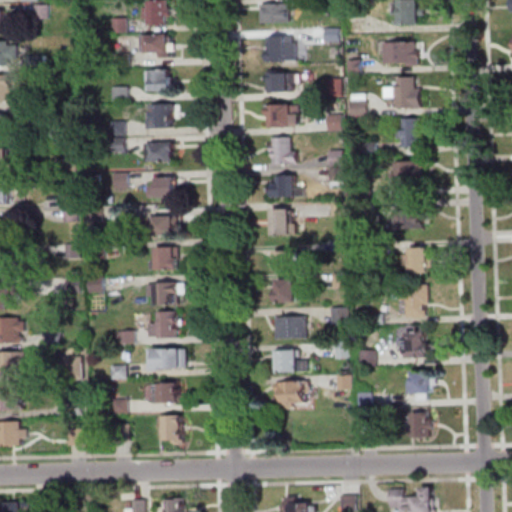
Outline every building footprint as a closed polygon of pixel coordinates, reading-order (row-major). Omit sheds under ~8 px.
[(153,3),(171,2),(172,11),(174,11),(174,19),(169,19),(169,24),(154,25),(154,19),(147,19),(147,9),(153,9),(153,3)] [(406,3),(424,2),(425,27),(402,28),(402,16),(398,16),(398,5),(406,5),(406,3)] [(266,6),(294,5),(294,23),(266,24),(266,6)] [(38,6),(51,6),(51,18),(38,19),(38,6)] [(0,12),(10,12),(10,13),(17,13),(17,21),(10,22),(11,34),(0,34),(0,12)] [(117,20),(131,19),(131,32),(118,33),(117,20)] [(331,30),(344,29),(345,42),(331,43),(331,30)] [(173,37),(173,58),(164,58),(164,55),(152,56),(151,37),(173,37)] [(273,39),(291,38),(291,45),(300,44),(300,63),(274,64),(273,39)] [(13,66),(0,66),(0,42),(12,42),(12,47),(21,47),(21,61),(13,61),(13,66)] [(420,44),(421,54),(424,54),(425,60),(424,61),(424,65),(413,66),(413,64),(391,65),(390,45),(420,44)] [(342,47),(343,58),(333,58),(333,47),(342,47)] [(131,54),(132,68),(119,68),(118,54),(131,54)] [(48,57),(48,72),(32,72),(31,57),(48,57)] [(366,61),(366,75),(354,76),(353,62),(366,61)] [(158,94),(157,72),(173,71),(173,81),(176,81),(177,93),(158,94)] [(276,74),(302,73),(302,84),(294,85),(295,93),(276,93),(276,74)] [(0,77),(14,77),(14,101),(0,101),(0,77)] [(404,109),(403,98),(389,98),(389,88),(403,87),(403,80),(420,79),(420,91),(426,91),(426,109),(404,109)] [(346,80),(346,96),(332,97),(331,81),(346,80)] [(117,88),(133,87),(133,101),(117,102),(117,88)] [(31,107),(31,95),(46,94),(46,107),(31,107)] [(356,117),(356,103),(357,103),(356,95),(370,95),(370,103),(372,103),(373,117),(356,117)] [(155,106),(177,106),(177,119),(175,120),(175,129),(152,130),(152,120),(155,120),(155,106)] [(304,106),(304,115),(297,115),(297,119),(304,119),(305,129),(277,129),(277,127),(271,128),(270,116),(275,116),(274,107),(304,106)] [(31,122),(31,108),(46,108),(46,121),(31,122)] [(0,136),(0,115),(9,115),(9,128),(15,127),(15,136),(0,136)] [(333,116),(346,116),(347,132),(334,132),(333,116)] [(408,121),(426,120),(427,147),(407,148),(407,141),(402,141),(402,132),(408,132),(408,121)] [(128,136),(115,136),(114,122),(128,122),(128,136)] [(116,153),(115,139),(129,138),(129,153),(116,153)] [(302,165),(278,166),(278,140),(296,139),(296,152),(302,152),(302,165)] [(149,163),(149,144),(177,143),(178,150),(175,150),(176,162),(149,163)] [(381,143),(381,156),(368,156),(368,144),(381,143)] [(16,168),(0,168),(0,149),(16,149),(16,150),(25,150),(26,163),(16,163),(16,168)] [(347,152),(347,167),(335,167),(334,152),(347,152)] [(79,171),(64,172),(64,161),(79,161),(79,171)] [(409,190),(409,183),(401,184),(401,180),(397,180),(397,176),(401,175),(401,162),(426,161),(427,190),(409,190)] [(335,170),(348,169),(348,188),(335,189),(335,170)] [(132,189),(118,189),(118,174),(131,174),(132,189)] [(156,197),(155,185),(162,185),(161,177),(179,176),(179,196),(156,197)] [(282,177),(301,177),(302,198),(278,199),(277,184),(282,183),(282,177)] [(0,206),(0,181),(13,181),(13,206),(0,206)] [(363,200),(363,187),(375,186),(376,200),(363,200)] [(67,209),(67,195),(81,195),(81,208),(67,209)] [(359,203),(377,202),(378,226),(360,227),(359,203)] [(337,216),(337,204),(350,204),(350,216),(337,216)] [(90,209),(105,209),(105,222),(90,222),(90,209)] [(67,223),(67,210),(81,210),(82,223),(67,223)] [(278,211),(295,210),(296,236),(278,236),(278,211)] [(403,212),(428,211),(428,231),(403,231),(403,212)] [(158,216),(177,215),(177,235),(159,235),(158,216)] [(0,221),(17,221),(18,242),(0,242),(0,221)] [(380,257),(379,242),(394,242),(394,257),(380,257)] [(71,260),(70,245),(83,245),(84,259),(71,260)] [(92,245),(108,245),(108,259),(93,260),(92,245)] [(155,271),(155,262),(161,262),(161,247),(178,247),(179,257),(181,257),(182,270),(155,271)] [(415,249),(431,248),(432,274),(415,274),(415,249)] [(280,253),(299,252),(300,272),(281,273),(280,253)] [(0,272),(0,254),(27,254),(28,272),(0,272)] [(339,288),(338,274),(352,274),(352,288),(339,288)] [(84,279),(84,293),(71,294),(70,280),(84,279)] [(108,292),(94,292),(94,279),(107,279),(108,292)] [(283,282),(301,281),(302,303),(282,304),(282,291),(284,290),(283,282)] [(152,297),(151,285),(188,284),(189,296),(182,296),(182,304),(161,305),(161,297),(152,297)] [(16,305),(9,305),(9,310),(0,310),(0,286),(15,286),(16,305)] [(435,287),(435,306),(430,306),(431,319),(413,319),(412,309),(406,309),(405,288),(435,287)] [(353,308),(354,325),(338,326),(337,308),(353,308)] [(162,339),(161,338),(154,338),(154,324),(161,324),(161,313),(181,313),(181,338),(162,339)] [(389,316),(389,326),(375,326),(375,316),(389,316)] [(1,343),(0,330),(0,319),(22,318),(22,322),(27,321),(28,332),(23,332),(23,334),(24,334),(26,337),(26,340),(24,342),(1,343)] [(312,318),(313,339),(283,340),(282,319),(312,318)] [(139,344),(125,345),(124,332),(139,332),(139,344)] [(52,347),(52,333),(65,333),(66,346),(52,347)] [(413,362),(412,336),(432,335),(432,349),(437,349),(437,353),(435,353),(436,361),(413,362)] [(341,359),(340,341),(354,341),(355,359),(341,359)] [(156,348),(185,347),(185,349),(191,348),(192,367),(186,367),(186,368),(157,369),(156,348)] [(283,351),(303,351),(304,362),(314,362),(314,374),(284,375),(283,351)] [(366,351),(381,351),(380,366),(366,366),(366,351)] [(0,352),(29,352),(30,372),(9,373),(9,374),(0,374),(0,352)] [(86,377),(69,378),(69,359),(85,358),(86,377)] [(131,379),(117,380),(116,366),(131,366),(131,379)] [(436,373),(436,380),(439,380),(439,389),(437,389),(437,397),(421,397),(421,395),(415,395),(414,386),(420,385),(420,374),(436,373)] [(358,390),(344,390),(344,376),(357,375),(358,390)] [(166,403),(165,383),(183,382),(184,395),(187,395),(187,402),(166,403)] [(282,384),(309,383),(309,389),(313,389),(313,405),(290,406),(289,394),(283,394),(282,384)] [(3,410),(2,401),(0,401),(0,391),(28,391),(28,409),(3,410)] [(377,395),(378,408),(365,408),(365,395),(377,395)] [(119,414),(119,399),(132,399),(132,413),(119,414)] [(75,415),(75,402),(87,401),(87,414),(75,415)] [(171,440),(171,438),(165,438),(165,427),(170,427),(170,416),(187,415),(188,442),(176,442),(176,440),(171,440)] [(418,415),(434,415),(435,438),(419,439),(418,415)] [(25,445),(0,446),(0,422),(24,422),(24,430),(32,430),(33,438),(25,439),(25,445)] [(135,425),(135,437),(119,438),(118,425),(135,425)] [(87,444),(74,445),(73,429),(87,429),(87,444)] [(408,511),(408,507),(394,508),(393,489),(407,489),(407,497),(416,496),(425,495),(425,487),(437,486),(437,511),(408,511)] [(345,511),(345,496),(359,495),(360,511),(345,511)] [(291,511),(288,511),(287,504),(291,504),(291,496),(300,496),(300,502),(315,502),(315,511),(291,511)] [(170,499),(170,506),(161,506),(161,511),(191,511),(191,506),(190,506),(189,498),(170,499)] [(6,501),(6,511),(26,511),(26,506),(37,506),(37,511),(50,511),(50,501),(26,501),(26,500),(6,501)] [(128,500),(128,508),(137,508),(137,511),(149,511),(149,500),(128,500)]
